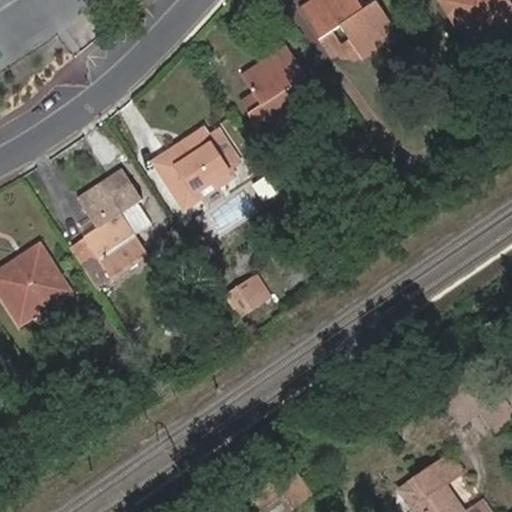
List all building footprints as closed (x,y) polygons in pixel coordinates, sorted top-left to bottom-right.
[(363,9),(356,0),(311,0),(300,7),(319,37),(339,25),(354,50),(392,26),(376,1),(363,9)] [(511,22),(511,11),(504,0),(440,0),(439,1),(447,14),(453,11),(467,35),(464,38),(472,51),(511,22)] [(332,57),(361,57),(397,35),(392,26),(354,50),(339,25),(319,37),(332,57)] [(306,77),(287,46),(244,75),(263,104),(255,109),(268,131),(298,112),(285,90),(306,77)] [(511,131),(511,110),(499,119),(508,134),(511,131)] [(208,134),(204,128),(154,161),(183,208),(200,197),(197,192),(214,181),(217,185),(234,174),(231,169),(242,161),(220,127),(208,134)] [(147,253),(137,236),(122,212),(139,202),(143,199),(125,170),(81,199),(93,219),(99,228),(86,236),(89,241),(73,252),(96,288),(147,253)] [(137,236),(153,225),(139,202),(122,212),(137,236)] [(93,219),(81,227),(86,236),(99,228),(93,219)] [(70,290),(40,245),(0,270),(0,292),(20,323),(37,312),(34,307),(52,296),(54,300),(70,290)] [(263,302),(269,297),(254,275),(247,279),(263,302)] [(222,294),(238,318),(263,302),(247,279),(222,294)] [(481,364),(439,394),(461,426),(504,396),(481,364)] [(461,426),(463,429),(487,411),(506,399),(504,396),(461,426)] [(500,431),(511,422),(511,407),(506,399),(487,411),(500,431)] [(418,511),(462,511),(444,485),(462,472),(450,455),(402,489),(418,511)] [(299,499),(294,491),(279,502),(284,508),(299,499)]
